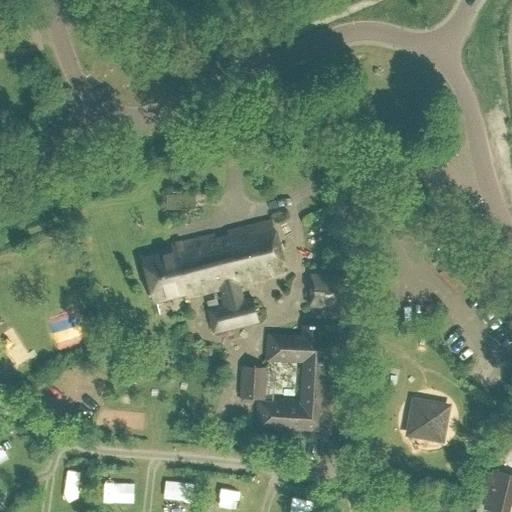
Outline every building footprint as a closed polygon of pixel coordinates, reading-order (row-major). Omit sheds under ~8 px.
[(196,196),(167,196),(167,211),(195,211),(196,196)] [(243,301),(239,284),(284,272),(271,220),(170,246),(172,251),(142,258),(153,300),(182,293),(183,298),(220,289),(224,306),(209,310),(214,331),(257,321),(252,299),(243,301)] [(376,248),(385,248),(385,234),(376,234),(376,248)] [(439,275),(459,298),(474,284),(453,262),(439,275)] [(312,275),(310,306),(339,307),(341,276),(312,275)] [(273,403),(257,402),(255,428),(328,433),(333,358),(340,358),(342,332),(324,331),(324,327),(302,326),(301,335),(267,332),(265,361),(301,364),(299,399),(274,397),(273,403)] [(157,352),(152,334),(139,337),(144,355),(157,352)] [(130,344),(113,342),(112,355),(129,356),(130,344)] [(213,355),(213,346),(204,346),(204,355),(213,355)] [(239,397),(264,399),(266,372),(242,370),(239,397)] [(209,377),(209,408),(231,409),(232,377),(209,377)] [(412,450),(413,403),(374,402),(373,449),(412,450)] [(79,432),(94,431),(94,415),(79,415),(79,432)] [(511,473),(493,469),(483,508),(499,511),(510,511),(511,504),(511,473)] [(466,511),(418,503),(416,511),(466,511)]
